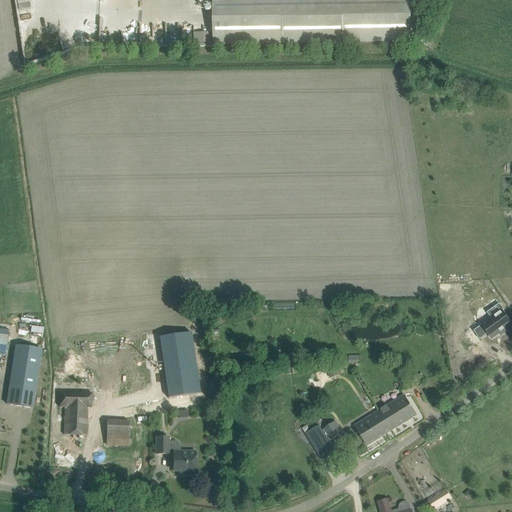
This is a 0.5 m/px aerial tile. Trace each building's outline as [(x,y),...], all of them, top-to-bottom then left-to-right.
[(212,0),(213,44),(411,42),(410,0),(212,0)] [(209,44),(209,34),(194,35),(194,44),(209,44)] [(177,255),(149,259),(168,400),(193,397),(177,281),(169,283),(167,273),(180,271),(177,255)] [(139,266),(104,271),(121,407),(156,403),(139,266)] [(42,314),(29,315),(30,340),(47,340),(47,330),(43,330),(42,314)] [(511,328),(509,323),(474,342),(482,355),(493,348),(495,351),(508,343),(510,346),(511,344),(511,328)] [(15,346),(7,405),(33,408),(41,350),(15,346)] [(336,365),(326,369),(327,370),(330,379),(339,375),(336,365)] [(418,377),(416,374),(402,382),(407,391),(425,380),(422,375),(418,377)] [(86,436),(88,408),(92,408),(92,394),(61,393),(60,407),(65,408),(64,435),(86,436)] [(387,405),(379,410),(392,431),(417,416),(412,407),(405,397),(404,395),(387,405)] [(379,410),(354,425),(362,438),(367,446),(392,431),(379,410)] [(129,446),(129,436),(130,423),(107,421),(106,445),(129,446)] [(331,441),(342,433),(335,423),(324,431),(331,441)] [(319,424),(308,431),(323,452),(334,445),(331,441),(324,431),(319,424)] [(157,438),(156,445),(156,455),(168,455),(168,450),(173,450),(173,471),(180,472),(180,473),(182,473),(182,475),(196,475),(196,465),(196,452),(180,452),(180,445),(177,442),(169,442),(169,438),(157,438)] [(433,511),(452,500),(446,490),(427,502),(433,511)] [(399,511),(390,511),(387,500),(378,502),(380,511),(411,511),(410,508),(409,506),(407,504),(405,504),(402,505),(401,506),(400,509),(400,511),(399,511)]
